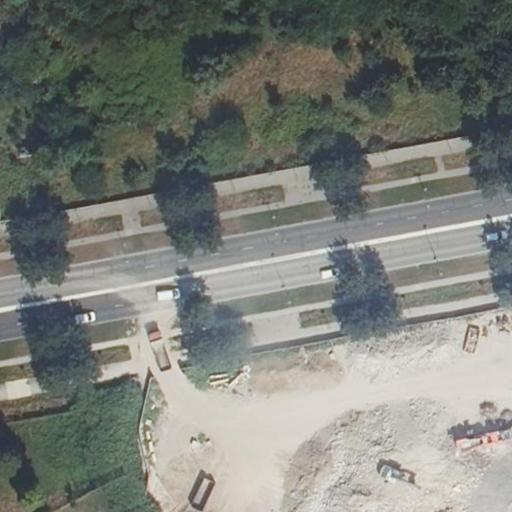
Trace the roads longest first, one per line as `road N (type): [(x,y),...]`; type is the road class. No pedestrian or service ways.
road 1 (primary): [(0,329),(511,235)]
road 2 (primary): [(511,203),(0,297)]
